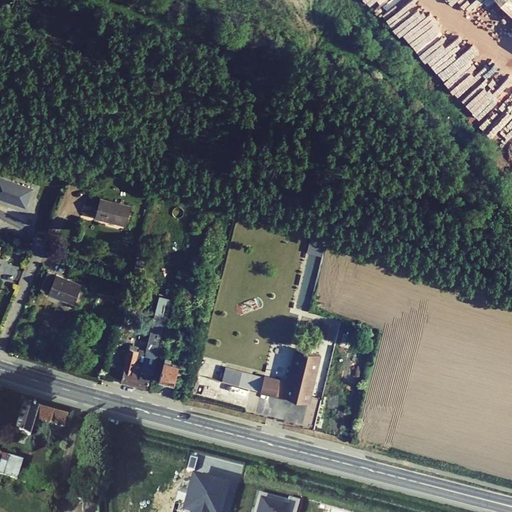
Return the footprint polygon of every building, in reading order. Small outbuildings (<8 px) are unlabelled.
[(496,0),(474,0),(477,2),(472,7),(479,16),(485,11),(497,0),(496,0)] [(511,0),(500,0),(511,12),(511,0)] [(498,6),(487,21),(495,27),(506,12),(498,6)] [(414,24),(401,33),(410,46),(423,36),(414,24)] [(443,43),(425,60),(431,67),(450,50),(443,43)] [(459,96),(485,72),(479,65),(460,81),(454,74),(446,82),(459,96)] [(0,176),(0,177),(0,181),(33,193),(41,173),(6,160),(11,148),(3,145),(0,153),(0,176)] [(102,189),(96,207),(128,216),(133,197),(102,189)] [(321,255),(329,220),(314,217),(306,251),(321,255)] [(51,259),(46,277),(78,291),(86,272),(51,259)] [(336,326),(324,323),(321,335),(333,339),(336,326)] [(165,327),(156,360),(178,366),(182,349),(169,345),(172,329),(165,327)] [(341,330),(340,346),(350,347),(352,331),(341,330)] [(132,337),(123,365),(150,372),(160,335),(154,333),(153,339),(149,338),(146,349),(143,348),(141,354),(137,353),(140,340),(132,337)] [(317,353),(294,347),(286,380),(264,374),(264,375),(260,389),(260,390),(297,399),(298,394),(306,396),(317,353)] [(347,354),(341,378),(359,383),(366,358),(347,354)] [(264,375),(254,372),(250,387),(260,389),(264,375)] [(74,415),(29,403),(22,429),(37,433),(41,420),(70,427),(74,415)] [(104,422),(87,419),(85,429),(102,432),(104,422)] [(30,461),(0,453),(0,476),(24,483),(30,461)] [(222,511),(229,487),(192,478),(183,511),(222,511)] [(105,511),(105,495),(79,488),(77,497),(89,500),(89,511),(105,511)] [(289,497),(288,500),(259,493),(255,506),(253,511),(297,511),(300,500),(289,497)]
